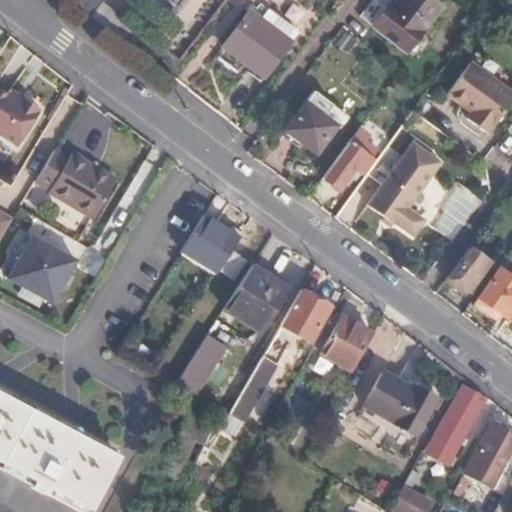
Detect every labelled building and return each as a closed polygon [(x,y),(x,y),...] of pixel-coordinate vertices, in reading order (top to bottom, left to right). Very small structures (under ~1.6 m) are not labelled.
[(438,8),(428,0),(397,0),(390,10),(387,6),(371,26),(404,52),(438,8)] [(299,31),(271,10),(263,19),(250,9),(222,45),(265,77),(299,31)] [(486,135),(511,97),(511,94),(468,63),(444,96),(470,113),(464,120),(486,135)] [(0,136),(16,146),(41,107),(26,98),(24,102),(0,87),(0,136)] [(285,131),(315,152),(334,127),(340,132),(349,119),(312,92),(285,131)] [(348,141),(322,177),(337,189),(352,169),(359,173),(373,153),(367,148),(364,152),(348,141)] [(403,156),(388,145),(368,173),(383,184),(367,204),(395,224),(395,223),(412,236),(424,220),(407,208),(440,162),(413,142),(403,156)] [(55,149),(37,179),(51,187),(49,190),(95,217),(118,180),(71,152),(68,157),(55,149)] [(452,240),(482,199),(460,182),(441,208),(443,210),(432,227),(452,240)] [(0,240),(14,218),(0,209),(0,240)] [(231,249),(239,237),(205,214),(182,252),(216,273),(222,263),(231,249)] [(7,274),(52,301),(77,259),(32,232),(7,274)] [(468,248),(447,276),(451,279),(447,284),(460,294),(464,289),(468,292),(488,264),(468,248)] [(245,258),(231,249),(222,263),(235,273),(245,258)] [(279,324),(297,294),(253,263),(224,307),(271,339),(279,324)] [(499,316),(511,297),(511,281),(499,272),(478,299),(499,316)] [(328,307),(299,290),(297,294),(279,324),(304,339),(313,326),(317,328),(328,307)] [(511,297),(499,316),(511,325),(511,297)] [(352,370),(372,335),(343,316),(321,353),(352,370)] [(230,348),(205,332),(174,382),(193,394),(199,384),(206,388),(230,348)] [(278,363),(262,355),(245,383),(228,413),(241,420),(243,421),(244,422),(278,363)] [(442,390),(404,367),(398,379),(385,370),(364,406),(416,437),(442,390)] [(463,387),(425,452),(436,458),(449,465),(484,400),(463,387)] [(0,465),(84,510),(115,453),(0,393),(0,465)] [(190,446),(199,451),(212,425),(220,409),(218,408),(195,396),(158,471),(173,479),(190,446)] [(228,413),(220,409),(212,425),(235,438),(243,421),(228,413)] [(511,454),(511,433),(495,422),(466,472),(492,489),(511,454)] [(425,452),(422,450),(414,464),(424,470),(429,473),(436,458),(425,452)] [(389,509),(394,511),(424,511),(430,501),(412,491),(424,470),(414,464),(389,509)]
